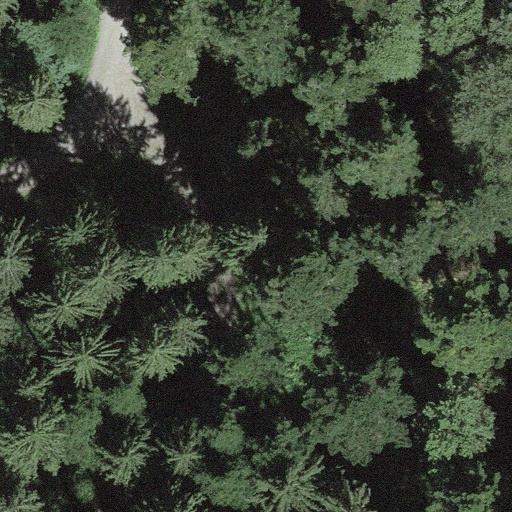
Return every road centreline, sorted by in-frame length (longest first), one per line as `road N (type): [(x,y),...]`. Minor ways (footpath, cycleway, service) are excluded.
road 1 (track): [(106,66),(193,187),(216,262),(216,323),(195,413),(122,511)]
road 2 (track): [(119,0),(106,66),(83,118),(62,147),(0,188)]
